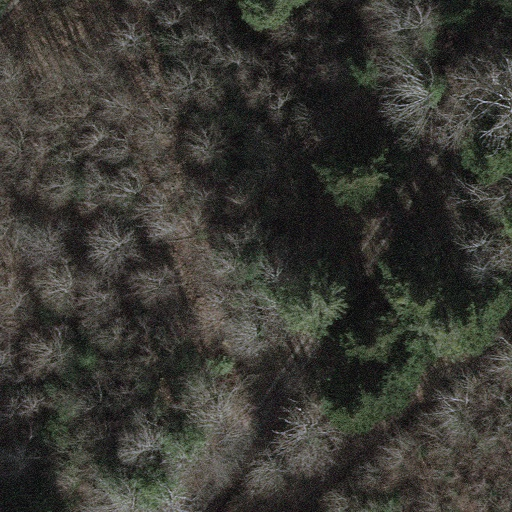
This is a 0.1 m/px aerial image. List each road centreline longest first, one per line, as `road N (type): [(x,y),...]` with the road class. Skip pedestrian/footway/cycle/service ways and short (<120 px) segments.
road 1 (track): [(511,11),(184,511)]
road 2 (track): [(270,511),(511,306)]
